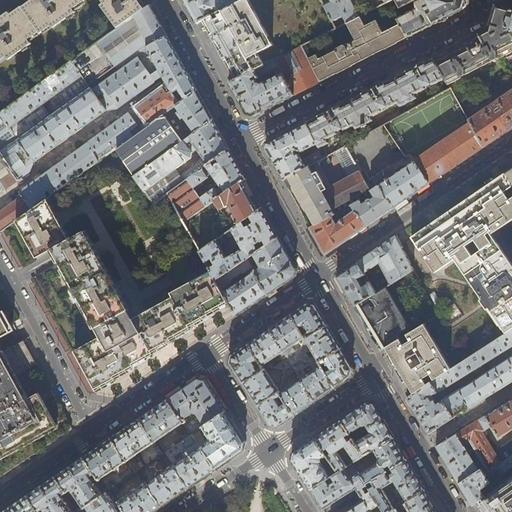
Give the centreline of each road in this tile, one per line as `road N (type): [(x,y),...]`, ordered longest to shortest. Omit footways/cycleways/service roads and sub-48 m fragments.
road 1 (residential): [(481,0),(469,21),(241,139)]
road 2 (residential): [(317,277),(511,144)]
road 3 (residential): [(0,257),(95,433)]
road 4 (residential): [(241,139),(164,0)]
road 5 (residential): [(317,277),(241,139)]
road 6 (residential): [(208,353),(95,433)]
road 7 (residential): [(317,277),(208,353)]
road 8 (residential): [(269,452),(377,377)]
